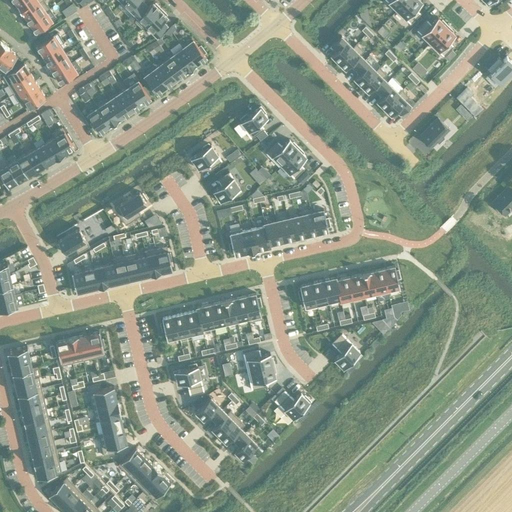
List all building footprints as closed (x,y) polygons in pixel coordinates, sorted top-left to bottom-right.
[(23,0),(16,5),(23,14),(42,0),(23,0)] [(43,0),(42,0),(23,14),(29,23),(46,11),(50,8),(43,0)] [(133,13),(144,3),(140,0),(123,0),(122,1),(133,13)] [(386,0),(397,10),(406,0),(386,0)] [(410,23),(420,14),(416,9),(422,2),(420,0),(406,0),(397,10),(410,23)] [(145,24),(161,8),(155,3),(153,2),(148,7),(144,3),(133,13),(138,17),(135,20),(142,28),(145,24)] [(46,11),(29,23),(36,32),(53,20),(56,18),(50,8),(46,11)] [(161,8),(145,24),(157,36),(167,25),(163,21),(167,16),(166,15),(166,14),(161,8)] [(430,43),(447,25),(442,20),(441,21),(437,17),(431,24),(426,19),(416,29),(430,43)] [(119,19),(114,22),(117,28),(123,24),(119,19)] [(449,42),(455,35),(452,31),(452,30),(447,25),(430,43),(444,56),(453,46),(449,42)] [(382,26),(377,31),(384,38),(389,32),(382,26)] [(54,34),(36,45),(42,54),(60,43),(60,44),(64,42),(57,32),(54,34)] [(335,50),(331,55),(332,56),(331,57),(337,63),(353,47),(353,46),(341,35),(331,45),(335,50)] [(183,46),(197,65),(207,57),(204,53),(206,52),(200,45),(198,46),(191,37),(181,45),(182,46),(183,46)] [(1,42),(0,43),(0,60),(9,48),(1,42)] [(398,42),(394,47),(399,52),(403,47),(398,42)] [(60,43),(42,54),(48,64),(66,53),(60,44),(60,43)] [(353,47),(337,63),(343,68),(343,67),(345,69),(350,64),(354,68),(364,58),(360,54),(363,51),(356,43),(353,46),(353,47)] [(173,53),(187,72),(197,65),(183,46),(182,46),(173,53)] [(9,48),(0,60),(0,67),(5,71),(17,55),(9,48)] [(452,50),(446,56),(449,60),(455,53),(452,50)] [(495,51),(483,63),(488,68),(487,69),(497,78),(499,77),(500,78),(506,72),(504,71),(511,63),(511,60),(503,52),(500,56),(495,51)] [(66,53),(48,64),(54,73),(71,62),(66,53)] [(163,61),(177,79),(187,72),(173,53),(163,61)] [(358,73),(354,77),(355,79),(354,80),(360,85),(376,70),(375,69),(364,58),(354,68),(358,73)] [(71,62),(54,73),(60,83),(77,72),(81,70),(75,60),(71,62)] [(153,68),(167,87),(177,79),(163,61),(154,67),(153,68)] [(8,84),(29,71),(24,62),(2,75),(8,84)] [(153,68),(154,67),(153,66),(142,74),(157,94),(167,87),(153,68)] [(376,70),(360,85),(365,91),(366,90),(368,92),(373,87),(377,91),(387,81),(383,77),(386,73),(379,66),(375,69),(376,70)] [(115,80),(109,70),(104,73),(107,77),(110,83),(115,80)] [(14,93),(35,79),(29,71),(8,84),(14,93)] [(21,101),(41,89),(35,79),(14,93),(19,102),(21,101)] [(128,86),(140,105),(150,98),(138,79),(128,86)] [(381,96),(376,100),(378,102),(377,103),(383,108),(399,93),(398,92),(387,81),(377,91),(381,96)] [(117,93),(130,112),(140,105),(128,86),(117,93)] [(41,89),(21,101),(27,109),(46,97),(41,89)] [(399,93),(383,108),(388,114),(389,113),(391,115),(396,110),(400,115),(410,104),(406,100),(409,96),(402,89),(398,92),(399,93)] [(107,100),(120,119),(130,112),(117,93),(107,100)] [(97,106),(110,125),(120,119),(107,100),(106,98),(96,105),(97,106)] [(99,132),(110,125),(97,106),(87,113),(93,121),(90,123),(95,130),(97,128),(99,132)] [(242,120),(239,122),(239,123),(251,138),(264,128),(260,123),(268,117),(267,116),(267,117),(264,113),(265,112),(260,106),(248,116),(246,114),(240,118),(242,120)] [(438,117),(420,135),(431,146),(437,140),(438,141),(444,136),(443,135),(449,129),(438,117)] [(55,136),(65,154),(75,148),(70,141),(72,140),(68,133),(66,134),(62,127),(51,133),(54,137),(55,136)] [(56,159),(65,154),(55,136),(54,137),(45,142),(56,159)] [(277,141),(265,152),(266,153),(279,166),(281,165),(299,147),(293,142),(292,142),(289,139),(282,145),(278,141),(277,141)] [(46,165),(56,159),(45,142),(36,147),(46,165)] [(210,169),(222,161),(222,160),(221,160),(211,145),(211,144),(210,145),(208,143),(202,147),(203,149),(190,158),(195,165),(196,164),(198,168),(206,163),(210,168),(210,169)] [(37,170),(46,165),(36,147),(26,153),(37,170)] [(299,147),(281,165),(294,177),(294,178),(304,168),(304,167),(300,163),(307,156),(306,156),(303,153),(303,152),(299,147)] [(27,176),(37,170),(26,153),(17,158),(27,176)] [(18,181),(27,176),(17,158),(8,164),(7,164),(18,181)] [(7,164),(8,164),(6,159),(0,162),(0,176),(2,181),(4,180),(8,187),(18,181),(7,164)] [(229,172),(229,171),(217,179),(217,180),(218,179),(221,185),(213,190),(213,191),(214,191),(216,194),(215,195),(220,202),(233,193),(234,195),(240,191),(239,189),(240,188),(240,187),(229,172)] [(505,214),(511,207),(511,184),(511,183),(493,201),(505,214)] [(118,205),(114,207),(125,225),(141,215),(137,209),(147,203),(145,201),(147,200),(143,193),(141,194),(139,191),(139,192),(119,204),(118,205)] [(323,209),(312,211),(317,233),(328,231),(329,231),(327,226),(330,225),(328,217),(325,218),(323,208),(323,209)] [(311,209),(298,212),(299,214),(304,236),(317,233),(312,211),(311,209)] [(299,214),(288,217),(293,239),(304,236),(299,214)] [(288,217),(276,220),(281,241),(293,239),(288,217)] [(265,222),(264,223),(264,225),(265,225),(270,244),(281,241),(276,220),(265,222)] [(264,225),(254,227),(259,249),(271,246),(270,244),(265,225),(264,225)] [(254,227),(242,230),(247,252),(259,249),(254,227)] [(58,240),(57,241),(59,243),(57,244),(61,251),(63,250),(65,253),(65,252),(74,247),(78,253),(89,246),(79,228),(78,228),(79,229),(58,240)] [(242,228),(229,231),(231,242),(229,243),(231,251),(233,250),(234,255),(235,255),(247,252),(242,230),(242,228)] [(166,245),(155,248),(161,272),(171,270),(172,270),(170,261),(172,261),(170,253),(168,253),(166,245)] [(155,248),(144,250),(145,255),(150,275),(161,272),(155,248)] [(135,253),(124,255),(129,279),(129,280),(140,277),(136,257),(135,253)] [(124,255),(113,258),(114,262),(118,282),(129,279),(124,255)] [(145,255),(136,257),(140,277),(150,275),(145,255)] [(7,262),(0,263),(0,274),(9,272),(7,262)] [(114,262),(104,265),(109,284),(118,282),(114,262)] [(104,265),(93,267),(97,287),(109,284),(104,265)] [(394,265),(382,268),(388,292),(400,289),(397,278),(400,277),(398,269),(396,270),(394,265)] [(93,267),(82,270),(87,289),(97,287),(93,267)] [(382,268),(370,271),(376,295),(388,292),(382,268)] [(72,272),(76,292),(77,292),(87,289),(82,270),(72,272)] [(370,271),(358,274),(364,295),(364,298),(376,295),(370,271)] [(9,272),(0,274),(0,285),(12,283),(9,272)] [(358,274),(347,276),(352,298),(364,295),(358,274)] [(336,279),(335,279),(340,299),(340,301),(352,298),(347,276),(336,279)] [(334,277),(323,279),(328,301),(340,299),(335,279),(336,279),(336,277),(334,277)] [(323,279),(312,282),(317,304),(328,301),(323,279)] [(300,289),(298,290),(300,298),(302,298),(305,307),(317,304),(312,282),(300,285),(299,285),(300,289)] [(12,283),(0,285),(0,297),(15,294),(12,284),(12,283)] [(255,293),(243,296),(248,317),(249,320),(261,317),(259,305),(261,305),(259,297),(257,297),(256,293),(255,293)] [(15,294),(0,297),(0,309),(17,305),(17,304),(15,294)] [(243,296),(232,298),(237,320),(248,317),(243,296)] [(232,298),(221,301),(226,323),(237,320),(232,298)] [(221,301),(208,304),(214,328),(226,325),(226,323),(221,301)] [(208,304),(196,307),(197,309),(202,331),(214,328),(208,304)] [(197,309),(186,312),(191,333),(202,331),(197,309)] [(186,312),(174,314),(180,336),(191,333),(186,312)] [(163,322),(160,322),(162,331),(165,330),(167,341),(180,338),(180,336),(174,314),(162,317),(163,322)] [(98,331),(88,333),(94,358),(105,355),(103,347),(105,347),(103,339),(101,339),(99,331),(98,331)] [(342,333),(341,332),(331,342),(332,343),(341,352),(334,359),(335,359),(338,362),(337,363),(343,369),(354,357),(356,359),(361,354),(359,352),(360,351),(342,333)] [(78,336),(77,336),(83,360),(94,358),(88,333),(78,336)] [(77,336),(67,338),(73,363),(83,360),(77,336)] [(56,341),(61,365),(73,363),(67,338),(66,338),(56,341)] [(27,345),(7,350),(7,351),(10,361),(29,356),(27,346),(27,345)] [(259,348),(243,352),(243,353),(247,371),(274,365),(272,357),(271,358),(270,353),(260,355),(259,349),(259,348)] [(29,356),(10,361),(12,372),(32,367),(29,356)] [(190,394),(204,391),(204,390),(203,390),(198,366),(198,365),(196,365),(196,363),(189,365),(189,367),(173,371),(175,379),(176,378),(178,383),(177,383),(187,381),(190,394)] [(274,365),(247,371),(252,389),(251,389),(252,389),(268,386),(268,385),(266,379),(276,377),(276,376),(275,376),(274,372),(275,372),(274,365)] [(32,367),(12,372),(15,382),(34,377),(32,367)] [(34,377),(15,382),(17,393),(41,387),(39,376),(34,377)] [(100,382),(87,385),(92,406),(117,400),(114,386),(101,389),(100,382)] [(41,387),(17,393),(20,403),(44,397),(41,387)] [(284,389),(274,399),(274,400),(275,400),(292,417),(293,418),(294,417),(295,419),(301,413),(299,412),(310,400),(305,395),(304,396),(301,392),(300,392),(293,399),(284,390),(285,390),(284,389)] [(44,397),(20,403),(22,413),(46,408),(44,397)] [(210,397),(195,412),(201,419),(201,418),(203,419),(208,415),(212,419),(222,409),(210,397)] [(117,400),(92,406),(95,421),(100,420),(121,415),(117,400)] [(22,413),(25,425),(49,419),(46,408),(22,413)] [(216,423),(212,428),(213,430),(212,430),(218,436),(237,417),(230,410),(227,413),(222,409),(212,419),(216,423)] [(121,415),(100,420),(103,433),(124,428),(121,415)] [(237,417),(218,436),(223,442),(224,441),(226,442),(231,438),(235,442),(245,432),(241,428),(244,424),(237,417)] [(49,419),(25,425),(27,435),(51,429),(49,419)] [(103,433),(98,434),(103,455),(116,452),(115,446),(127,443),(127,442),(124,428),(103,433)] [(51,429),(27,435),(30,445),(54,440),(51,429)] [(239,446),(234,451),(236,453),(235,453),(241,460),(257,444),(245,432),(235,442),(239,446)] [(31,450),(29,451),(30,456),(32,456),(56,450),(54,440),(30,445),(31,450)] [(136,446),(118,464),(126,472),(144,455),(136,447),(136,446)] [(56,450),(32,456),(34,467),(59,461),(56,450)] [(144,455),(126,472),(135,481),(152,464),(144,455)] [(59,461),(34,467),(35,467),(37,477),(37,478),(61,472),(59,461)] [(152,464),(135,481),(135,482),(144,490),(162,473),(153,463),(152,464)] [(162,473),(144,490),(145,491),(153,499),(170,481),(162,473)] [(66,476),(48,494),(56,502),(74,484),(66,476)] [(109,479),(106,482),(111,487),(114,484),(109,479)] [(100,481),(96,485),(100,489),(102,488),(105,485),(100,481)] [(74,484),(56,502),(64,509),(82,492),(74,484)] [(114,484),(111,487),(116,492),(119,489),(114,484)] [(64,509),(66,511),(76,511),(89,500),(82,492),(64,509)] [(89,500),(76,511),(92,511),(97,507),(89,500)]
